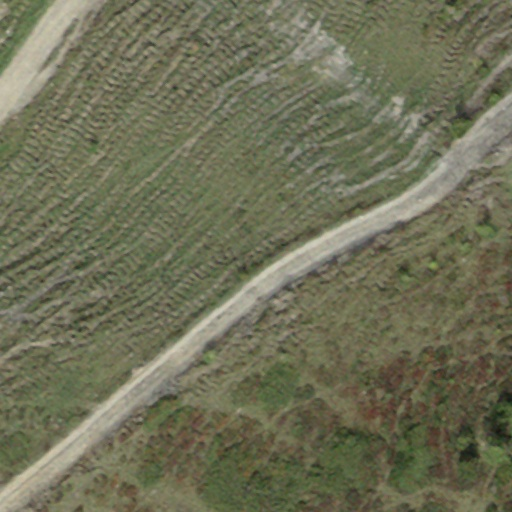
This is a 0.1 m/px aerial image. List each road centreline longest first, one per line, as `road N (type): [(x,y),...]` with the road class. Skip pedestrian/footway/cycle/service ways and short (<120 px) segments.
road 1 (track): [(511,120),(454,183),(291,264),(0,504)]
road 2 (track): [(80,0),(0,94)]
